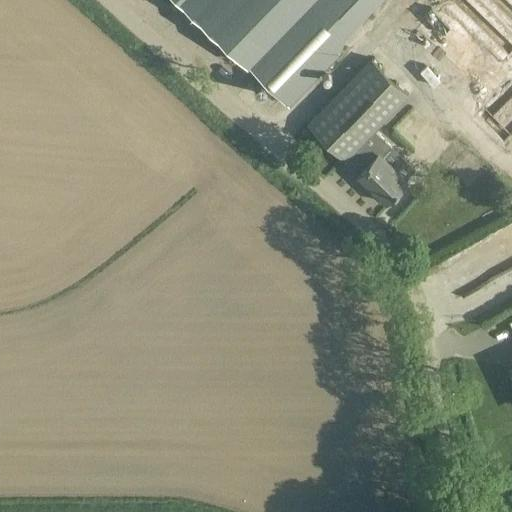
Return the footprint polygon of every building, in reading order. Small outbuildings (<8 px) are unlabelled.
[(180,0),(288,105),(350,41),(339,30),(367,0),(180,0)] [(511,0),(434,0),(501,64),(511,52),(511,0)] [(308,124),(345,160),(373,129),(383,119),(408,94),(372,59),(308,124)] [(511,146),(511,79),(470,121),(504,155),(511,146)] [(345,160),(358,173),(357,174),(375,192),(372,195),(380,203),(383,200),(385,202),(407,180),(382,156),(391,147),(373,129),(345,160)] [(511,229),(484,249),(504,278),(511,272),(511,229)]
